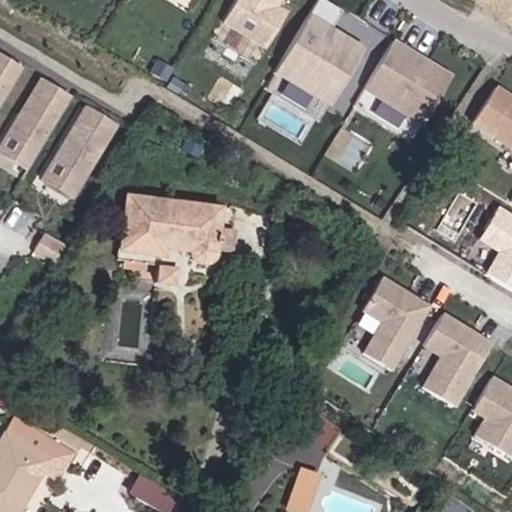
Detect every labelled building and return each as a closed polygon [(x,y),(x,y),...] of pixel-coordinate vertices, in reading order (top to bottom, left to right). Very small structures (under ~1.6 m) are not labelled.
[(262,49),(283,15),(267,5),(270,0),(275,0),(277,1),(277,0),(233,0),(219,22),(262,49)] [(339,12),(319,0),(315,0),(306,17),(328,30),(339,12)] [(326,107),(361,50),(328,30),(306,17),(271,73),(326,107)] [(420,126),(449,77),(390,41),(361,90),(420,126)] [(0,103),(22,68),(0,54),(0,103)] [(0,149),(27,167),(70,97),(41,79),(0,145),(0,149)] [(511,100),(493,88),(469,124),(511,152),(511,100)] [(72,194),(114,124),(85,106),(42,176),(72,194)] [(27,167),(0,149),(0,155),(25,171),(27,167)] [(72,194),(42,176),(40,180),(69,198),(72,194)] [(215,229),(218,209),(124,197),(118,251),(160,256),(161,247),(187,251),(190,259),(192,261),(195,262),(199,264),(202,264),(208,261),(210,258),(212,254),(213,251),(215,229)] [(511,292),(511,219),(493,208),(474,240),(495,252),(482,274),(511,292)] [(230,254),(233,231),(215,229),(213,251),(230,254)] [(171,284),(172,271),(157,269),(156,282),(171,284)] [(387,371),(426,307),(379,278),(359,311),(378,323),(359,354),(387,371)] [(450,407),(488,345),(439,315),(420,346),(438,357),(419,388),(450,407)] [(287,367),(294,352),(272,342),(265,358),(287,367)] [(508,460),(511,453),(511,393),(488,379),(468,411),(481,419),(470,437),(508,460)] [(58,445),(15,419),(0,443),(0,511),(17,511),(41,473),(47,477),(56,463),(50,459),(58,445)] [(50,459),(56,463),(47,477),(54,482),(71,453),(58,445),(50,459)] [(300,470),(285,509),(293,511),(301,511),(312,485),(315,476),(300,470)] [(157,511),(166,511),(175,498),(142,478),(131,495),(157,511)]
